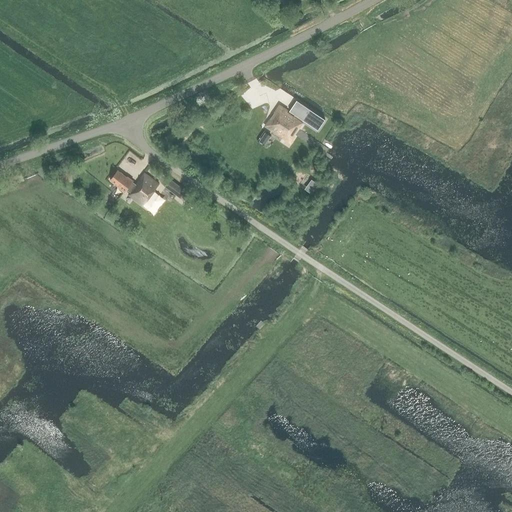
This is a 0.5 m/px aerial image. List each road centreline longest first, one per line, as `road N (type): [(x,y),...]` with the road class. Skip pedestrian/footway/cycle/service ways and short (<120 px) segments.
road 1 (unclassified): [(511,393),(138,141),(126,122)]
road 2 (track): [(120,511),(300,314),(323,270)]
road 3 (unclassified): [(126,122),(370,0)]
road 4 (unclassified): [(0,167),(126,122)]
